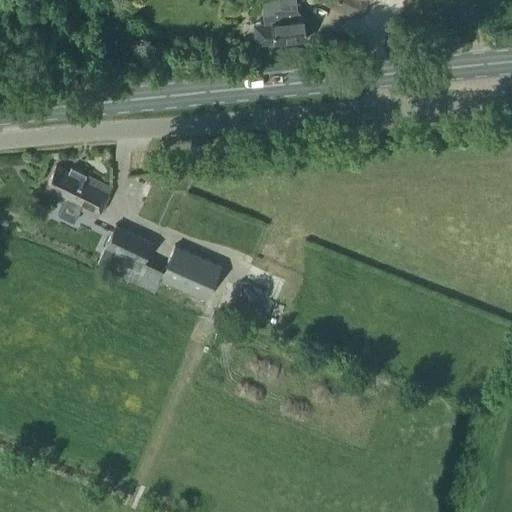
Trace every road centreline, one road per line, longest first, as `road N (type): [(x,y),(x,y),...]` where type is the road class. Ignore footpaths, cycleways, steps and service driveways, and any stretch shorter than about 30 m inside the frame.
road 1 (primary): [(0,117),(511,67)]
road 2 (unclassified): [(126,133),(511,95)]
road 3 (unclassified): [(126,133),(116,201),(131,217),(210,252)]
road 4 (unclassified): [(0,145),(126,133)]
